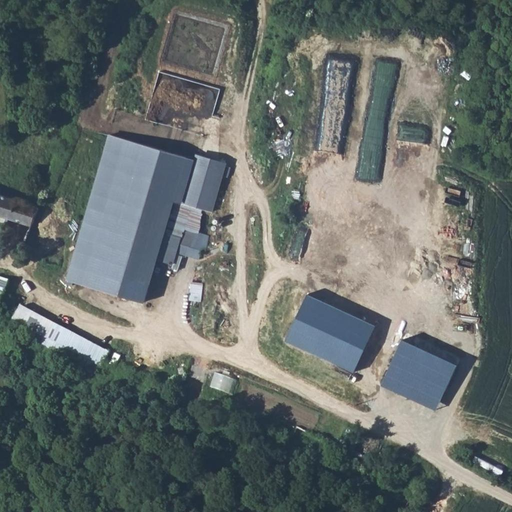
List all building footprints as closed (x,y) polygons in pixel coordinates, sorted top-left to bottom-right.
[(212,153),(229,102),(166,81),(149,132),(212,153)] [(110,135),(68,279),(145,302),(156,264),(174,200),(201,208),(212,211),(226,163),(197,155),(196,160),(110,135)] [(38,207),(0,194),(0,214),(32,225),(38,207)] [(174,200),(156,264),(171,268),(176,253),(199,259),(202,251),(206,252),(208,237),(198,234),(201,208),(174,200)] [(0,315),(1,315),(4,295),(10,281),(0,277),(0,315)] [(203,283),(192,282),(190,300),(200,301),(203,283)] [(304,294),(285,333),(372,376),(390,338),(304,294)] [(7,325),(96,372),(106,353),(18,305),(7,325)] [(504,462),(510,450),(469,430),(463,442),(504,462)]
